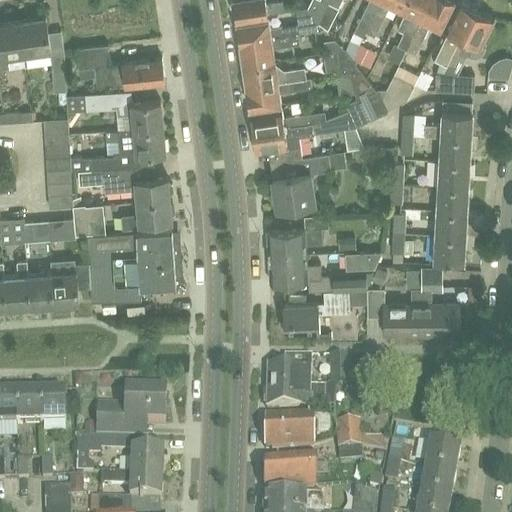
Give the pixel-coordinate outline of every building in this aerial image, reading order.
[(233,0),(232,1),(233,6),(235,7),(236,16),(285,10),(283,0),(275,0),(266,1),(266,0),(233,0)] [(365,30),(370,21),(380,0),(369,0),(354,31),(363,35),(365,30)] [(391,1),(400,5),(402,0),(380,0),(370,21),(365,30),(374,35),(391,1)] [(402,36),(397,45),(406,49),(410,41),(430,0),(407,0),(404,7),(407,9),(398,29),(404,32),(402,36)] [(430,0),(410,41),(406,49),(415,54),(432,21),(440,25),(452,0),(430,0)] [(444,27),(431,53),(450,62),(451,60),(477,8),(461,0),(457,0),(444,27)] [(495,17),(477,8),(451,60),(450,62),(461,68),(467,55),(469,56),(471,57),(473,57),(475,57),(477,57),(479,56),(480,55),(483,53),(486,47),(481,45),(495,17)] [(240,41),(299,33),(297,22),(270,26),(269,16),(237,20),(240,41)] [(50,48),(45,17),(16,21),(21,53),(50,48)] [(16,21),(0,23),(0,68),(10,67),(8,55),(21,53),(16,21)] [(299,33),(240,41),(243,61),(275,56),(273,46),(300,42),(299,33)] [(338,50),(345,49),(336,39),(324,41),(325,52),(338,50)] [(360,43),(359,43),(350,39),(347,45),(345,49),(346,49),(346,50),(352,58),(355,53),(360,43)] [(96,66),(98,86),(128,85),(166,80),(163,56),(110,62),(109,43),(77,47),(79,68),(96,66)] [(355,53),(352,58),(370,67),(378,52),(360,43),(355,53)] [(352,72),(361,70),(345,49),(338,50),(342,73),(352,72)] [(65,52),(52,53),(54,91),(67,91),(65,52)] [(490,58),(490,74),(510,74),(510,58),(490,58)] [(244,65),(247,85),(305,77),(304,67),(284,70),(275,62),(275,61),(244,65)] [(389,109),(407,99),(420,75),(399,65),(387,89),(383,96),(389,109)] [(366,91),(367,93),(376,89),(361,70),(352,72),(355,93),(366,91)] [(436,89),(436,90),(453,91),(454,74),(447,74),(436,73),(436,89)] [(453,91),(474,92),(475,75),(454,74),(453,91)] [(310,76),(305,77),(247,85),(250,105),(282,101),(280,91),(312,86),(310,76)] [(415,85),(408,99),(426,89),(415,83),(415,85)] [(376,89),(367,93),(372,102),(378,115),(389,109),(383,96),(387,89),(380,89),(379,87),(376,89)] [(132,90),(85,94),(67,95),(68,111),(117,108),(118,117),(133,116),(135,127),(163,125),(161,99),(132,102),(132,90)] [(367,119),(378,115),(372,102),(367,93),(366,91),(355,93),(356,93),(356,98),(357,97),(361,106),(367,119)] [(345,103),(348,109),(327,119),(328,129),(355,125),(356,125),(367,119),(361,106),(357,97),(356,98),(345,103)] [(441,124),(425,123),(424,134),(440,135),(470,136),(472,111),(473,103),(442,101),(441,111),(441,124)] [(252,121),(254,130),(312,121),(311,111),(283,115),(282,105),(251,109),(251,112),(249,115),(250,121),(252,121)] [(32,110),(2,112),(3,123),(33,121),(32,110)] [(414,118),(415,114),(403,114),(402,114),(401,133),(414,134),(414,132),(414,118)] [(45,133),(69,131),(68,117),(44,119),(45,133)] [(314,131),(312,121),(254,130),(255,137),(252,139),(253,146),(256,147),(256,150),(288,145),(287,135),(314,131)] [(131,167),(130,155),(166,151),(163,125),(135,127),(119,129),(122,155),(71,159),(72,168),(72,171),(103,168),(123,167),(131,167)] [(69,131),(45,133),(45,145),(70,143),(69,131)] [(414,134),(401,133),(400,154),(413,154),(414,134)] [(470,136),(440,135),(439,159),(469,161),(470,136)] [(70,143),(45,145),(46,158),(71,156),(70,143)] [(392,163),(393,163),(394,146),(381,145),(380,170),(392,170),(392,163)] [(297,174),(273,178),(278,208),(315,203),(310,173),(332,170),(329,153),(294,158),(297,174)] [(71,159),(71,156),(46,158),(47,170),(72,168),(71,159)] [(469,161),(439,159),(438,184),(468,186),(469,161)] [(392,170),(391,183),(404,183),(405,163),(393,163),(392,163),(392,170)] [(123,167),(103,168),(105,190),(137,188),(138,201),(171,198),(170,193),(174,191),(174,183),(169,181),(169,175),(132,178),(131,167),(123,167)] [(72,168),(47,170),(48,182),(73,180),(72,173),(72,171),(72,168)] [(73,180),(48,182),(49,195),(74,193),(73,180)] [(404,183),(391,183),(390,203),(403,203),(404,183)] [(468,186),(438,184),(436,209),(466,211),(468,186)] [(74,193),(49,195),(50,208),(73,206),(75,206),(75,205),(74,193)] [(171,198),(138,201),(139,214),(123,215),(124,228),(142,226),(142,222),(173,219),(171,198)] [(86,204),(75,205),(75,206),(73,206),(74,218),(76,235),(94,233),(93,221),(105,219),(103,204),(86,205),(86,204)] [(466,211),(436,209),(435,234),(465,236),(466,211)] [(394,212),(392,232),(405,233),(407,213),(394,212)] [(24,222),(25,222),(24,218),(1,219),(2,230),(2,243),(25,242),(24,222)] [(76,237),(76,235),(74,218),(64,218),(66,238),(76,237)] [(34,221),(25,222),(24,222),(25,242),(35,241),(34,221)] [(270,254),(307,253),(306,243),(323,242),(322,227),(268,230),(270,254)] [(142,300),(141,285),(175,282),(172,229),(90,235),(92,262),(90,262),(92,286),(93,301),(142,300)] [(405,233),(392,232),(391,252),(404,253),(405,233)] [(465,236),(435,234),(433,259),(464,260),(465,236)] [(343,237),(344,250),(356,249),(355,236),(343,237)] [(307,263),(307,253),(270,254),(271,281),(308,279),(308,277),(321,277),(320,262),(307,263)] [(19,274),(5,275),(8,307),(32,305),(30,274),(28,274),(27,260),(18,261),(19,274)] [(76,270),(53,272),(56,303),(81,302),(80,287),(92,286),(90,262),(76,263),(76,270)] [(366,299),(367,299),(367,317),(383,317),(384,335),(421,334),(421,286),(422,266),(406,266),(407,287),(411,287),(411,302),(385,302),(385,288),(370,288),(366,288),(366,299)] [(443,266),(422,266),(421,286),(421,334),(460,334),(459,302),(431,302),(431,291),(443,291),(443,266)] [(53,272),(30,274),(32,305),(56,303),(53,272)] [(333,273),(334,289),(348,289),(366,288),(366,272),(333,273)] [(367,304),(367,299),(366,299),(366,288),(348,289),(334,289),(334,294),(324,295),(325,307),(318,307),(318,302),(285,303),(286,334),(319,333),(318,314),(350,313),(349,305),(367,304)] [(269,366),(268,388),(312,386),(312,366),(313,356),(289,355),(288,366),(269,366)] [(331,367),(331,384),(337,384),(351,383),(350,366),(331,367)] [(312,386),(268,388),(267,408),(302,406),(302,405),(325,406),(325,387),(312,386)] [(96,433),(146,435),(147,421),(165,422),(167,390),(127,389),(126,404),(97,403),(96,433)] [(41,391),(17,392),(18,424),(42,423),(41,391)] [(65,391),(41,391),(42,423),(66,422),(65,391)] [(0,423),(18,424),(17,392),(0,392),(0,423)] [(267,448),(314,447),(316,414),(267,416),(267,448)] [(338,449),(339,449),(363,447),(362,435),(361,421),(336,423),(338,449)] [(89,454),(101,454),(101,449),(128,451),(129,438),(78,436),(77,471),(94,472),(94,463),(91,463),(91,461),(88,461),(89,454)] [(389,459),(401,462),(405,442),(393,440),(389,459)] [(428,465),(457,471),(461,446),(432,441),(428,465)] [(363,460),(363,447),(339,449),(340,462),(363,460)] [(132,448),(131,474),(164,476),(165,450),(132,448)] [(328,465),(317,465),(318,454),(266,458),(265,491),(317,486),(317,476),(329,476),(328,465)] [(56,476),(55,456),(45,457),(46,476),(56,476)] [(0,478),(8,478),(7,458),(0,457),(0,478)] [(32,477),(31,457),(21,458),(22,478),(32,477)] [(401,462),(389,459),(385,479),(398,481),(401,462)] [(457,471),(428,465),(423,490),(452,495),(457,471)] [(102,473),(101,485),(131,486),(131,497),(163,499),(164,476),(131,474),(102,473)] [(369,485),(380,487),(382,475),(372,473),(369,485)] [(46,498),(71,497),(71,485),(45,486),(46,498)] [(356,485),(353,508),(352,511),(377,511),(379,494),(356,485)] [(381,509),(393,511),(396,491),(383,489),(381,509)] [(423,490),(419,511),(449,511),(452,495),(423,490)] [(324,511),(325,495),(318,495),(318,494),(265,493),(264,511),(324,511)] [(71,497),(46,498),(46,509),(72,508),(71,497)] [(97,511),(125,511),(126,498),(98,497),(97,511)]
